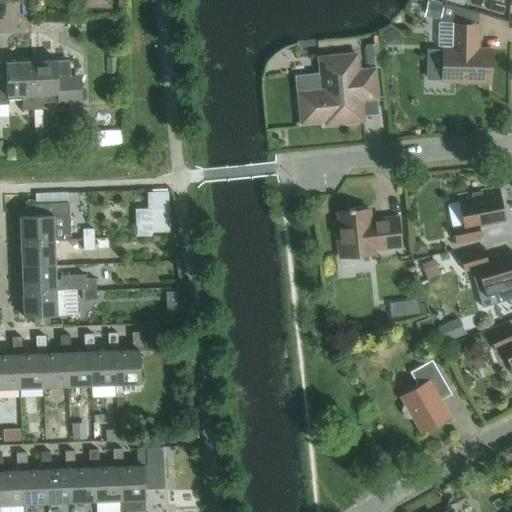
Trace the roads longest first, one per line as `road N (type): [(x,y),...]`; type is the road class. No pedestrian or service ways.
road 1 (residential): [(511,145),(290,166)]
road 2 (residential): [(511,426),(372,511)]
